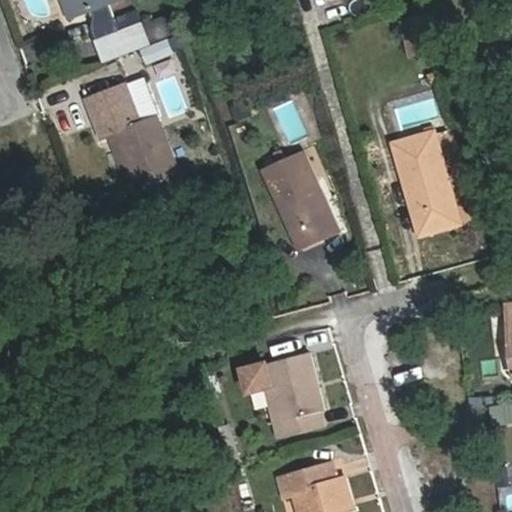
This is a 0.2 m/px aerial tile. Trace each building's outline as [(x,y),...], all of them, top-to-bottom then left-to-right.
[(82,0),(68,0),(75,21),(88,16),(82,0)] [(133,0),(82,0),(88,16),(102,11),(104,18),(103,29),(108,41),(131,33),(121,5),(133,0)] [(403,17),(409,58),(441,53),(435,12),(403,17)] [(108,41),(107,42),(114,63),(156,48),(155,45),(180,37),(173,18),(131,33),(108,41)] [(129,88),(90,101),(103,141),(116,136),(117,139),(127,167),(135,191),(175,177),(156,122),(142,127),(129,88)] [(308,93),(271,103),(283,148),(320,138),(308,93)] [(436,104),(416,104),(416,121),(436,121),(436,104)] [(419,181),(413,184),(428,234),(467,223),(438,135),(399,146),(405,170),(409,169),(415,167),(419,181)] [(117,139),(110,141),(120,170),(127,167),(117,139)] [(288,195),(310,243),(342,229),(305,151),(266,170),(279,198),(288,195)] [(409,169),(413,184),(419,181),(415,167),(409,169)] [(302,247),(310,243),(288,195),(279,198),(302,247)] [(292,424),(285,426),(288,441),(332,429),(328,413),(333,411),(318,355),(252,372),(258,396),(276,391),(283,390),(292,424)] [(276,391),(285,426),(292,424),(283,390),(276,391)] [(511,402),(492,404),(494,423),(511,421),(511,402)] [(345,482),(340,465),(288,479),(293,498),(304,496),(308,511),(353,511),(345,482)] [(356,480),(345,482),(353,511),(363,510),(356,480)]
